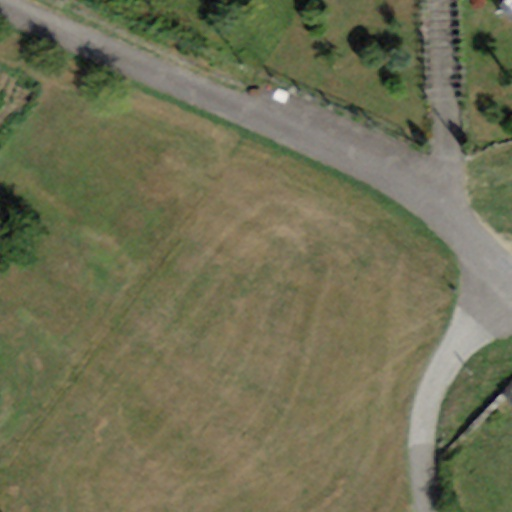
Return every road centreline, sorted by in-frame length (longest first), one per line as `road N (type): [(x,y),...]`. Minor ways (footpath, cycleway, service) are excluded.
road 1 (unclassified): [(505,280),(468,237),(409,193),(320,146),(0,10)]
road 2 (unclassified): [(505,280),(428,393),(419,453),(427,511)]
